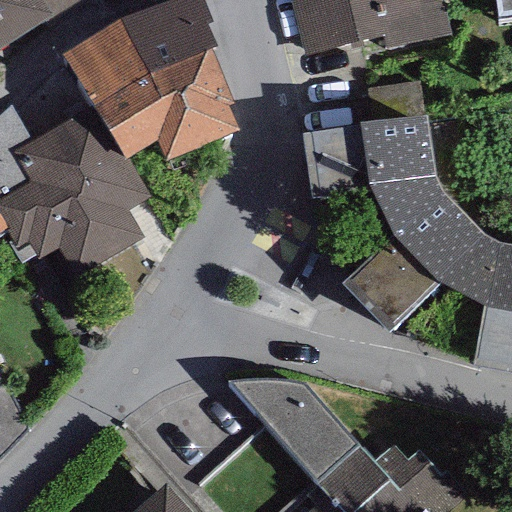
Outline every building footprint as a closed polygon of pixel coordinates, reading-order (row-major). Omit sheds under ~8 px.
[(0,0),(0,64),(52,31),(49,29),(32,0),(0,0)] [(32,0),(49,29),(87,6),(83,0),(32,0)] [(289,0),(305,63),(384,44),(386,54),(447,40),(437,0),(289,0)] [(511,0),(491,0),(496,37),(511,35),(511,0)] [(196,3),(63,69),(93,120),(124,177),(129,174),(156,160),(167,180),(237,150),(225,125),(233,119),(209,71),(218,67),(207,43),(213,41),(196,3)] [(0,225),(8,237),(3,241),(15,261),(27,254),(37,272),(58,261),(72,288),(141,250),(126,224),(149,211),(129,174),(124,177),(93,120),(32,154),(10,117),(0,127),(0,225)] [(511,243),(485,238),(434,179),(424,117),(359,127),(301,136),(310,198),(367,193),(394,237),(343,283),(388,331),(439,279),(478,305),(511,312),(511,243)] [(0,243),(3,241),(8,237),(0,225),(0,243)] [(0,393),(0,464),(31,455),(12,390),(0,393)] [(310,485),(317,493),(357,458),(304,399),(294,395),(280,395),(261,394),(250,394),(235,398),(262,429),(310,485)] [(262,429),(197,487),(219,511),(280,511),(310,485),(262,429)] [(317,493),(306,502),(315,511),(463,511),(470,506),(446,479),(439,486),(418,462),(406,472),(392,456),(371,474),(357,458),(317,493)] [(179,511),(165,496),(148,511),(179,511)]
